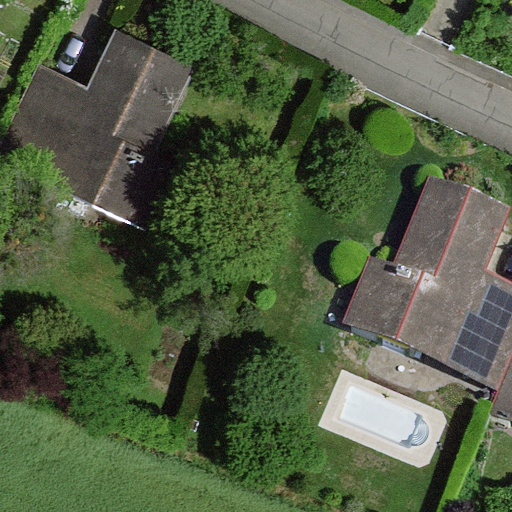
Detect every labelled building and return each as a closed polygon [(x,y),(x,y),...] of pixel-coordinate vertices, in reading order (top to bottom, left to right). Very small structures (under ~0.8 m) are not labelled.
[(189,67),(122,35),(94,89),(65,151),(51,182),(142,223),(172,164),(149,155),(189,67)] [(65,151),(94,89),(43,65),(13,127),(65,151)] [(376,272),(350,334),(416,361),(422,346),(451,358),(482,283),(507,223),(437,194),(400,282),(376,272)] [(511,295),(482,283),(451,358),(422,346),(416,361),(499,397),(511,364),(511,295)] [(511,364),(499,397),(492,416),(511,424),(511,364)]
